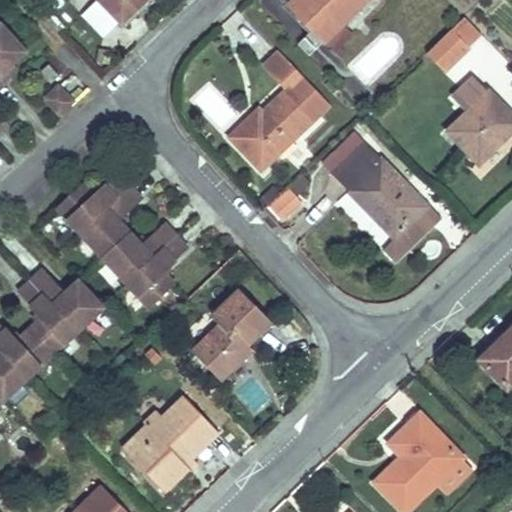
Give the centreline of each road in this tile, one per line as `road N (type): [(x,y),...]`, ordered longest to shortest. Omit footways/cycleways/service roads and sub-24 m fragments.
road 1 (residential): [(383,363),(171,139),(152,87)]
road 2 (residential): [(230,511),(383,363)]
road 3 (residential): [(152,87),(94,107),(0,193)]
road 4 (residential): [(383,363),(511,239)]
